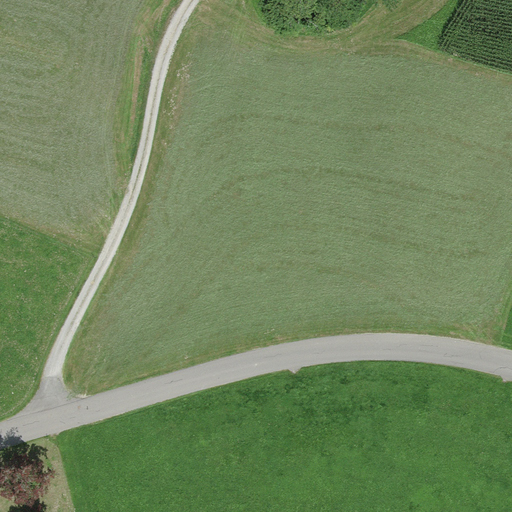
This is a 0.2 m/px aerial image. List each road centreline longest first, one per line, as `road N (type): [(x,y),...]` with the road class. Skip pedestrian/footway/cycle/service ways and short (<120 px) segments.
road 1 (unclassified): [(511,363),(375,346),(257,363),(0,436)]
road 2 (track): [(60,420),(51,384),(60,353),(136,191),(161,62),(196,0)]
